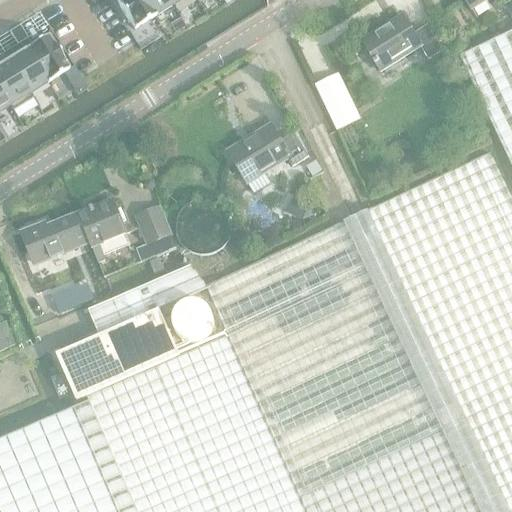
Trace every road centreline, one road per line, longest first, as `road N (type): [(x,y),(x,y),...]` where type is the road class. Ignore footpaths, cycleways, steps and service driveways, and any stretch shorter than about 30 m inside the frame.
road 1 (tertiary): [(0,190),(301,6)]
road 2 (unknown): [(269,25),(360,206)]
